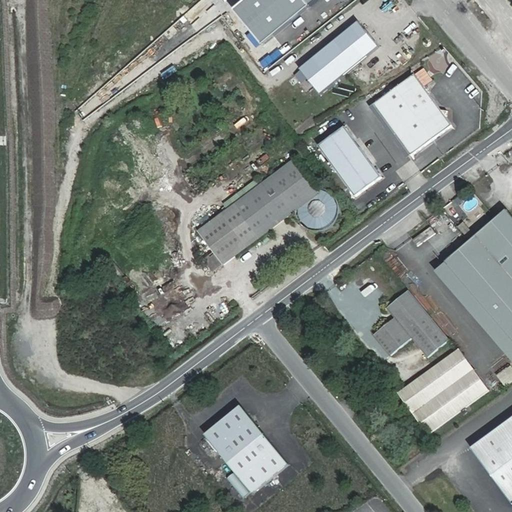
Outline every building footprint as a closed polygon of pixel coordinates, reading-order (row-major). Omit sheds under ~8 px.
[(317,0),(243,0),(234,7),(261,43),(317,0)] [(323,92),(383,46),(363,21),(303,67),(323,92)] [(404,155),(446,126),(410,75),(369,103),(404,155)] [(382,169),(347,117),(320,135),(355,187),(382,169)] [(320,185),(297,155),(202,226),(225,257),(295,204),(295,207),(296,211),(298,215),(300,219),(304,222),(309,224),(313,224),(317,224),(321,222),(324,220),(327,217),(329,213),(330,208),(330,203),(328,198),(326,195),(323,193),(319,190),(315,189),(320,185)] [(511,210),(456,257),(511,324),(511,210)] [(436,232),(430,226),(425,231),(431,237),(436,232)] [(444,268),(511,350),(511,324),(456,257),(444,268)] [(427,353),(447,338),(406,288),(386,305),(394,315),(374,331),(390,352),(411,334),(427,353)] [(455,328),(462,340),(470,335),(463,323),(455,328)] [(432,425),(492,379),(461,340),(401,385),(432,425)] [(506,388),(511,383),(511,366),(511,365),(496,375),(506,388)] [(300,456),(253,397),(218,425),(264,484),(300,456)] [(511,415),(474,443),(511,494),(511,415)]
